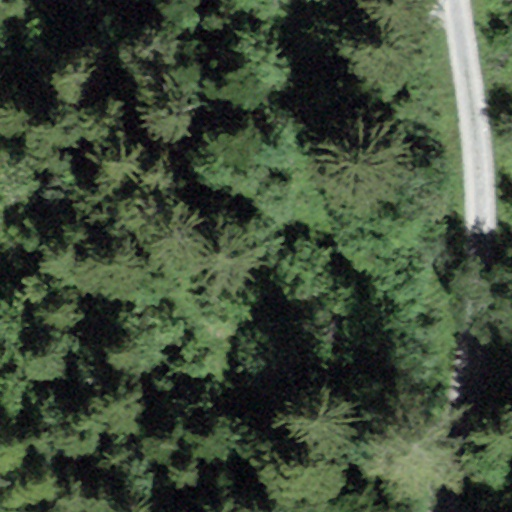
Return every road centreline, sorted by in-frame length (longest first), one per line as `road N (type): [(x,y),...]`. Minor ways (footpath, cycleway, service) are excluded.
road 1 (track): [(439,511),(479,299),(454,0)]
road 2 (track): [(511,361),(448,511)]
